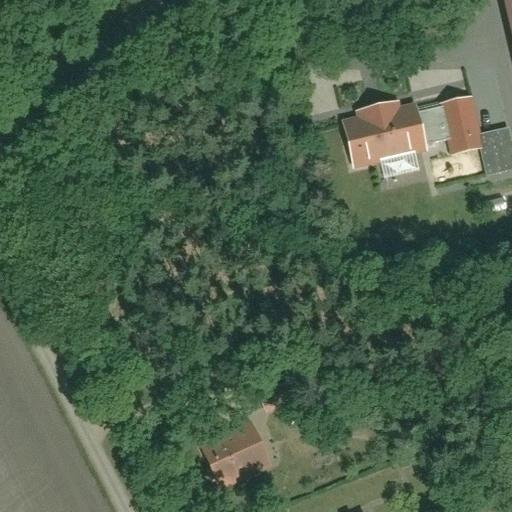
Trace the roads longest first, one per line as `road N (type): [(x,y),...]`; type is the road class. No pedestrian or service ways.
road 1 (residential): [(124,511),(0,281)]
road 2 (tertiary): [(167,0),(0,148)]
